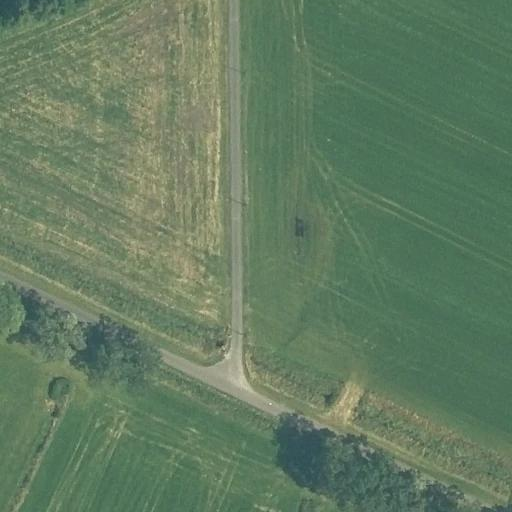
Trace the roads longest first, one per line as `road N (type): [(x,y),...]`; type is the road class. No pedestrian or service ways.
road 1 (residential): [(0,281),(488,511)]
road 2 (track): [(221,388),(240,342),(231,0)]
